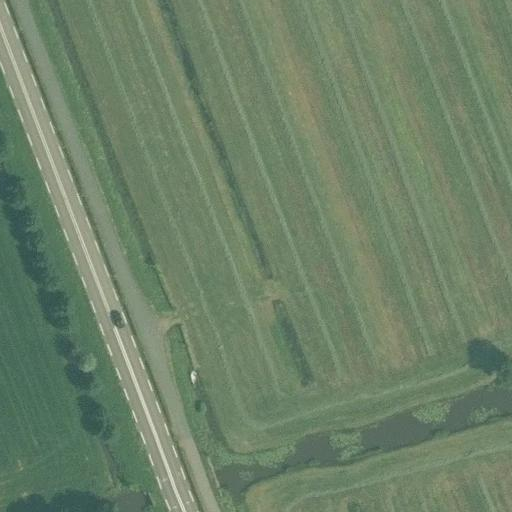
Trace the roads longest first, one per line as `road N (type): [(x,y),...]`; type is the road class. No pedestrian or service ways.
road 1 (unclassified): [(214,511),(21,0)]
road 2 (primary): [(183,511),(0,27)]
